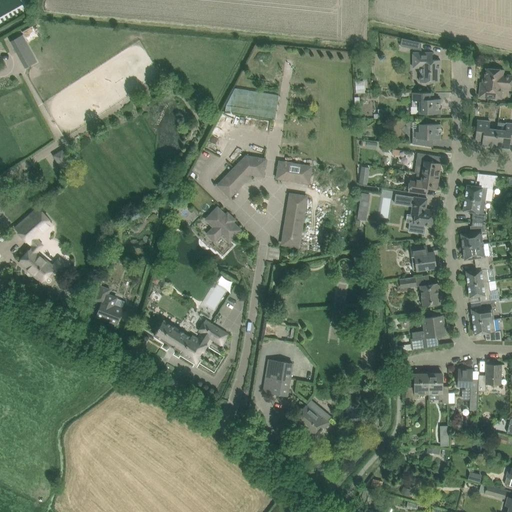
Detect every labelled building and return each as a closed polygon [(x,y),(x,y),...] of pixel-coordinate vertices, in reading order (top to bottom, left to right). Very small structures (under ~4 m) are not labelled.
[(34,26),(23,31),(27,42),(38,37),(34,26)] [(22,36),(11,41),(26,68),(36,62),(22,36)] [(401,45),(422,50),(423,42),(403,37),(401,45)] [(440,73),(440,60),(429,60),(429,53),(419,53),(413,53),(413,68),(420,68),(420,82),(423,82),(423,84),(429,84),(429,82),(439,82),(439,73),(440,73)] [(511,89),(511,75),(503,75),(504,70),(486,68),(484,83),(480,83),(479,97),(501,99),(502,88),(511,89)] [(276,116),(278,93),(237,89),(236,104),(235,104),(234,112),(276,116)] [(412,100),(412,107),(419,107),(419,113),(430,113),(440,113),(440,109),(441,107),(441,105),(440,103),(440,99),(431,99),(430,93),(433,93),(433,92),(423,92),(412,93),(412,100)] [(477,120),(475,140),(482,141),(482,146),(496,147),(497,129),(489,129),(490,123),(490,121),(487,121),(477,120)] [(497,129),(496,147),(509,148),(510,144),(511,143),(511,123),(506,123),(498,123),(497,129)] [(412,132),(412,144),(430,147),(430,146),(430,138),(433,138),(440,138),(440,134),(442,132),(442,130),(440,128),(440,124),(430,124),(419,124),(419,132),(416,132),(412,132)] [(62,151),(54,156),(63,170),(71,164),(62,151)] [(417,153),(414,173),(417,173),(439,177),(441,163),(440,163),(431,162),(432,155),(417,153)] [(263,176),(265,160),(246,157),(218,185),(230,196),(252,174),(263,176)] [(308,183),(311,167),(280,162),(277,178),(308,183)] [(410,180),(408,192),(426,195),(427,188),(437,189),(439,177),(417,173),(416,180),(417,180),(416,181),(410,180)] [(497,183),(497,176),(478,174),(477,181),(480,181),(479,187),(467,185),(465,198),(486,201),(491,202),(493,191),(492,189),(493,189),(494,182),(497,183)] [(361,193),(360,199),(369,201),(370,194),(361,193)] [(298,247),(306,197),(290,194),(282,244),(298,247)] [(396,194),(394,203),(413,206),(411,215),(415,216),(414,223),(412,223),(412,222),(410,222),(409,231),(424,233),(425,227),(424,227),(424,225),(431,226),(431,225),(433,224),(434,219),(433,217),(434,211),(426,210),(427,199),(414,197),(396,194)] [(486,221),(487,213),(484,213),(486,201),(465,198),(463,210),(473,212),(472,218),(473,218),(472,222),(483,222),(483,220),(486,221)] [(217,208),(206,219),(214,227),(208,234),(210,236),(212,238),(212,239),(214,241),(221,234),(224,237),(229,241),(240,230),(231,221),(229,222),(225,218),(227,217),(217,208)] [(42,245),(36,238),(52,224),(38,209),(16,229),(29,244),(31,243),(33,246),(19,262),(42,282),(50,274),(56,279),(68,266),(59,258),(52,267),(36,253),(42,245)] [(358,213),(357,219),(366,221),(367,214),(358,213)] [(482,225),(483,222),(472,222),(471,226),(470,226),(471,233),(461,234),(463,246),(483,244),(482,231),(484,231),(483,224),(482,225)] [(485,256),(483,244),(463,246),(464,259),(474,258),(475,264),(489,262),(493,261),(492,256),(489,256),(485,256)] [(426,246),(410,248),(412,262),(414,271),(417,270),(426,269),(436,268),(434,252),(427,253),(426,246)] [(476,270),(466,272),(468,284),(489,281),(487,269),(489,269),(489,262),(475,264),(476,270)] [(430,284),(428,275),(399,279),(400,289),(420,286),(423,306),(440,304),(438,290),(439,289),(438,283),(430,284)] [(489,281),(468,284),(470,297),(479,296),(480,301),(495,299),(499,299),(498,289),(490,290),(489,281)] [(122,309),(121,309),(124,301),(116,298),(117,298),(108,295),(110,290),(100,286),(94,300),(101,303),(96,316),(117,324),(122,309)] [(473,322),(494,319),(493,307),(496,307),(495,299),(480,301),(481,308),(471,309),(473,322)] [(130,321),(134,311),(128,309),(124,318),(130,321)] [(411,344),(400,346),(401,351),(412,350),(427,348),(426,338),(446,335),(443,315),(433,317),(423,318),(424,331),(420,331),(421,338),(413,340),(411,340),(411,344)] [(496,331),(494,319),(473,322),(475,335),(485,333),(486,340),(502,341),(500,331),(496,331)] [(191,337),(164,320),(154,335),(182,353),(181,354),(196,363),(200,356),(199,356),(202,351),(203,351),(207,345),(205,344),(210,337),(221,345),(228,335),(205,321),(199,331),(204,334),(200,341),(192,336),(191,337)] [(287,396),(293,364),(269,359),(263,392),(287,396)] [(501,385),(501,374),(502,364),(486,364),(486,375),(479,375),(478,380),(478,391),(486,391),(486,385),(501,385)] [(458,379),(458,386),(465,386),(465,389),(464,389),(463,397),(470,398),(469,410),(477,410),(478,395),(478,391),(478,380),(472,380),(472,371),(472,370),(458,369),(458,379)] [(442,387),(442,373),(428,374),(428,394),(436,394),(436,396),(438,396),(438,400),(442,400),(442,404),(448,404),(448,396),(448,386),(442,387)] [(406,403),(414,403),(414,399),(418,398),(418,394),(428,394),(428,374),(414,374),(414,387),(406,387),(406,398),(406,403)] [(321,419),(305,405),(299,413),(292,421),(303,429),(305,428),(315,436),(322,427),(325,429),(330,422),(323,416),(321,419)] [(495,434),(494,440),(501,443),(503,436),(495,434)] [(468,479),(480,482),(482,475),(470,471),(468,479)] [(481,484),(479,491),(485,493),(504,498),(506,490),(487,485),(481,484)] [(360,499),(371,505),(377,495),(366,488),(360,499)]
